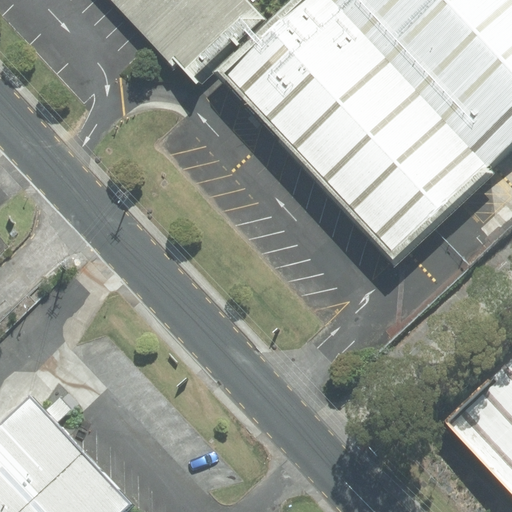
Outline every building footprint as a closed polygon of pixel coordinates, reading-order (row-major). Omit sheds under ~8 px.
[(260,29),(234,0),(103,0),(189,87),(260,29)] [(389,269),(483,184),(317,0),(296,0),(212,81),(389,269)] [(511,0),(317,0),(483,184),(482,179),(511,150),(511,0)] [(511,364),(453,421),(511,482),(511,364)] [(0,511),(124,511),(40,421),(0,457),(0,511)]
